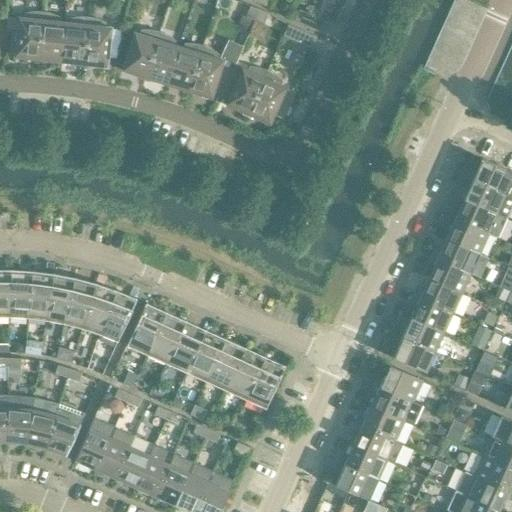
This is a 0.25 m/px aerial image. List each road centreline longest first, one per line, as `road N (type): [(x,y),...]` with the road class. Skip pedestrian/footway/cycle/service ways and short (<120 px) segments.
road 1 (residential): [(369,0),(291,167),(203,126),(104,98),(0,88)]
road 2 (residential): [(0,244),(125,269),(343,360)]
road 3 (residential): [(343,360),(455,110)]
road 4 (residential): [(276,511),(343,360)]
road 5 (residential): [(455,110),(504,0)]
